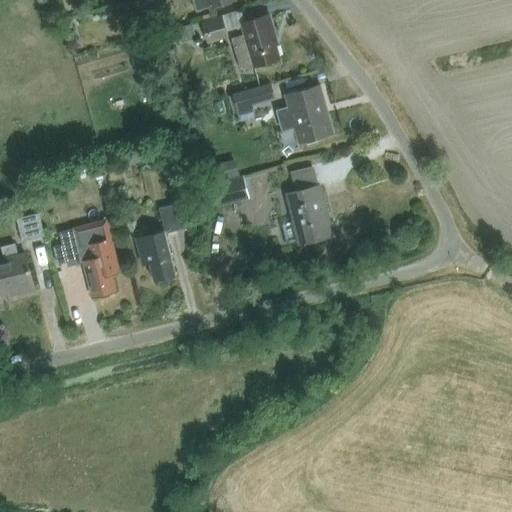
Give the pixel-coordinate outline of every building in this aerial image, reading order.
[(193,0),(197,10),(235,0),(193,0)] [(242,69),(280,59),(267,14),(242,21),(246,34),(233,37),(242,69)] [(223,16),(204,20),(208,41),(228,36),(223,16)] [(192,22),(180,24),(183,38),(195,36),(192,22)] [(290,114),(281,116),(284,128),(293,125),(298,143),(335,133),(321,83),(284,94),(290,114)] [(272,84),(248,91),(251,104),(275,98),(272,84)] [(150,148),(138,151),(140,160),(152,156),(150,148)] [(87,166),(89,172),(97,177),(104,175),(100,162),(87,166)] [(211,183),(217,207),(249,198),(243,175),(211,183)] [(320,185),(286,193),(294,221),(282,224),(287,244),(299,241),(299,243),(332,235),(320,185)] [(165,232),(138,239),(145,264),(150,263),(154,280),(175,274),(165,234),(188,229),(182,204),(159,210),(165,232)] [(45,235),(39,213),(16,218),(22,241),(45,235)] [(61,244),(53,246),(58,264),(66,262),(67,267),(83,263),(92,295),(92,297),(99,295),(102,298),(109,296),(110,292),(116,290),(115,289),(110,273),(119,271),(104,217),(102,217),(103,220),(58,233),(61,244)] [(4,260),(0,260),(0,294),(16,291),(17,295),(34,291),(25,255),(17,257),(14,244),(1,247),(4,260)]
